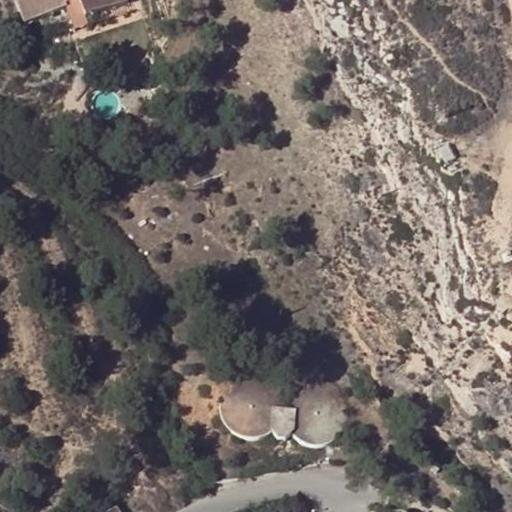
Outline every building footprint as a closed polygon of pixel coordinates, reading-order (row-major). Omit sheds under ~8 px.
[(16,0),(24,24),(67,9),(65,4),(76,0),(79,0),(86,15),(123,2),(128,0),(127,0),(16,0)] [(511,307),(511,297),(509,293),(495,303),(503,314),(511,307)] [(272,429),(272,406),(282,407),(282,405),(281,400),(280,395),(277,391),(274,387),(270,383),(266,380),(261,378),(256,377),(251,377),(246,377),(241,378),(237,380),(232,383),(228,386),(225,390),(223,395),(221,400),(220,405),(220,410),(221,415),(222,420),(225,424),(228,429),(232,432),(236,435),(241,437),(246,438),(251,438),(256,438),(261,437),(266,434),(272,431),(272,429)] [(347,416),(347,411),(347,408),(346,403),(344,399),(341,394),(338,391),(334,387),(329,385),(324,383),(319,382),(314,382),(309,383),(304,385),(300,387),(296,390),(292,394),(289,398),(287,403),(286,407),(295,408),(293,433),(294,434),(298,438),(302,441),(307,443),(312,444),(317,444),(322,444),(327,442),(332,440),(336,438),(340,434),(343,430),(345,426),(347,421),(347,416)] [(282,407),(272,406),(272,429),(277,436),(287,437),(293,433),(295,408),(286,407),(282,407)] [(379,453),(458,511),(465,511),(479,480),(407,417),(379,453)]
